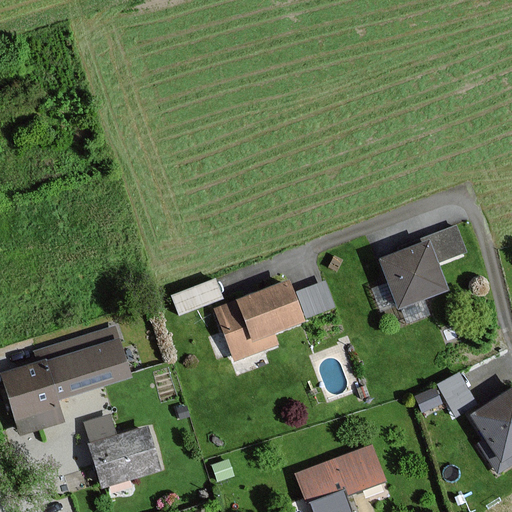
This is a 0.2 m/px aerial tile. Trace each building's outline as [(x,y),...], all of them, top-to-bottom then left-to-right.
[(466,249),(457,228),(383,257),(403,307),(452,288),(441,259),(466,249)] [(176,309),(221,293),(214,273),(169,289),(176,309)] [(287,282),(217,309),(234,358),(280,341),(275,329),(333,307),(324,282),(293,295),(287,282)] [(130,376),(119,339),(45,361),(57,398),(130,376)] [(23,434),(64,422),(57,398),(45,361),(4,374),(23,434)] [(436,378),(451,409),(473,398),(459,367),(436,378)] [(511,390),(477,412),(493,437),(484,444),(501,471),(511,463),(511,390)] [(117,413),(89,421),(108,485),(165,468),(152,424),(122,433),(117,413)] [(312,511),(351,511),(345,495),(385,481),(373,447),(299,474),(310,504),(312,511)]
